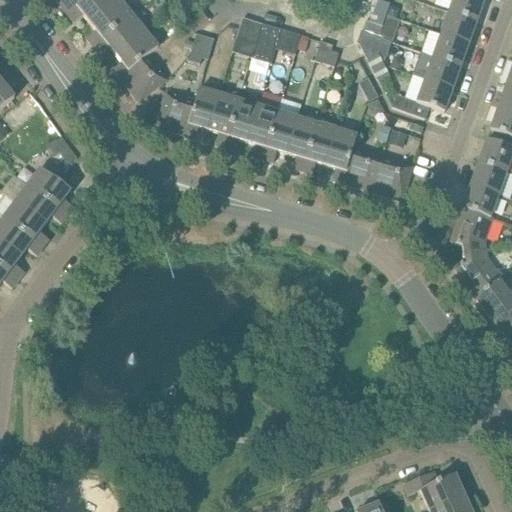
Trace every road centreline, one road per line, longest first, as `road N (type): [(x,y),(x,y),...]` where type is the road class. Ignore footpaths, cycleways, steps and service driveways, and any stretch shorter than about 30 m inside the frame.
road 1 (residential): [(122,153),(6,327),(0,411)]
road 2 (residential): [(386,259),(437,203),(511,0)]
road 3 (residential): [(386,259),(329,228),(157,179),(122,153)]
road 4 (residential): [(269,511),(446,445),(461,447)]
road 5 (residential): [(122,153),(3,0)]
road 6 (residential): [(491,400),(386,259)]
road 7 (residential): [(240,12),(345,49),(364,0)]
